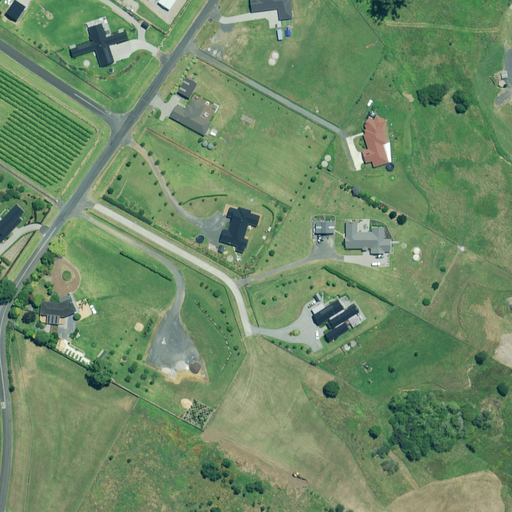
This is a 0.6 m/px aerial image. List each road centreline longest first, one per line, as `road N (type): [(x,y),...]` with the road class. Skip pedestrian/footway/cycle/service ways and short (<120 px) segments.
road 1 (residential): [(77,197),(230,275),(245,332)]
road 2 (residential): [(0,332),(13,291),(77,197)]
road 3 (residential): [(125,126),(213,0)]
road 4 (residential): [(0,48),(125,126)]
road 5 (residential): [(0,507),(8,445),(0,365)]
